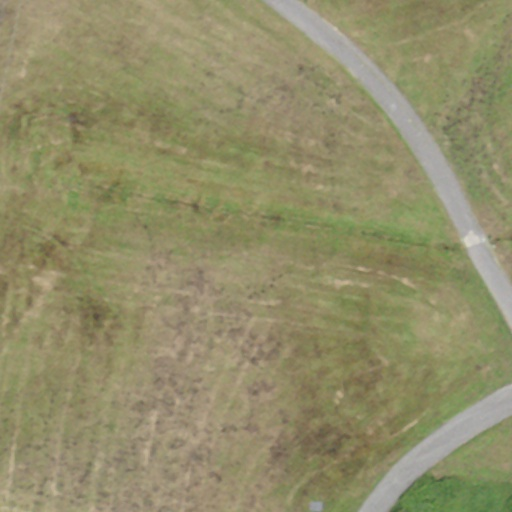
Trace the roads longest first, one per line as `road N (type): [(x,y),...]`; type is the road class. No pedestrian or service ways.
road 1 (track): [(511,296),(397,95),(289,0)]
road 2 (track): [(511,393),(468,412),(401,473),(372,511)]
